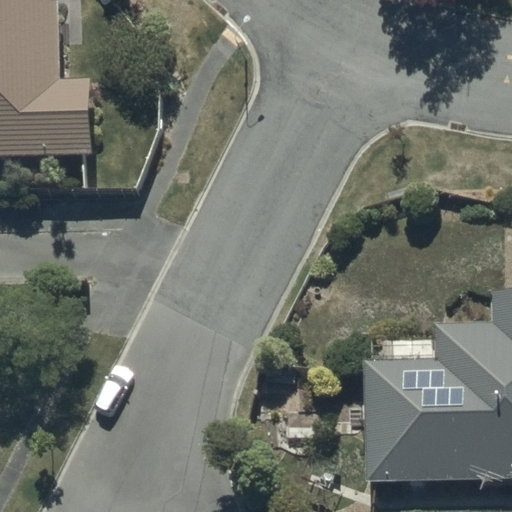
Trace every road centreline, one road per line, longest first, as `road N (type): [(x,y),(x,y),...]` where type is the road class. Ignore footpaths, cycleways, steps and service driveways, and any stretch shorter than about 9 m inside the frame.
road 1 (residential): [(354,29),(140,478),(141,511)]
road 2 (residential): [(511,77),(446,67),(354,29)]
